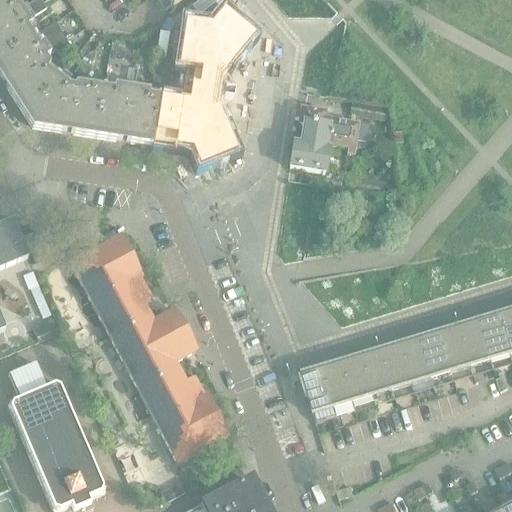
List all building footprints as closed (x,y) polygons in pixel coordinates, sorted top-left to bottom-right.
[(31,28),(24,17),(19,9),(16,6),(12,9),(5,0),(0,3),(0,61),(31,41),(25,31),(31,28)] [(39,0),(27,8),(30,13),(42,5),(39,0)] [(164,0),(172,9),(182,0),(164,0)] [(42,5),(30,13),(34,18),(45,11),(42,5)] [(158,102),(151,149),(190,155),(197,173),(236,157),(222,122),(217,111),(223,104),(223,102),(233,103),(234,91),(225,90),(225,87),(222,79),(251,44),(254,41),(222,14),(220,16),(209,29),(199,27),(183,25),(176,30),(173,48),(180,49),(176,72),(184,74),(182,86),(179,105),(158,102)] [(48,58),(54,54),(53,52),(54,52),(59,58),(70,48),(65,44),(66,43),(54,25),(31,41),(0,61),(0,81),(25,121),(57,82),(45,73),(49,69),(44,62),(49,59),(48,58)] [(158,102),(158,97),(131,92),(132,85),(137,86),(140,72),(134,72),(137,54),(127,53),(123,70),(128,71),(126,81),(105,77),(102,92),(101,92),(94,140),(151,149),(158,102)] [(80,63),(73,76),(79,79),(86,66),(80,63)] [(86,66),(79,79),(85,82),(92,69),(86,66)] [(94,140),(101,92),(74,88),(73,91),(66,90),(67,89),(57,82),(25,121),(32,131),(94,140)] [(385,124),(387,112),(351,106),(349,118),(385,124)] [(362,145),(364,129),(329,123),(329,122),(323,121),(324,119),(321,114),(303,112),(299,115),(295,114),(293,122),(298,122),(298,123),(301,127),(302,127),(298,149),(294,149),(294,148),(292,148),(291,151),(292,151),(289,169),(288,171),(291,172),(291,171),(294,171),(325,177),(329,152),(326,151),(326,150),(347,153),(346,157),(353,159),(354,153),(366,150),(362,145)] [(391,200),(393,186),(349,180),(347,193),(391,200)] [(0,337),(3,336),(0,327),(0,273),(28,262),(17,235),(16,234),(16,235),(11,223),(0,227),(0,337)] [(184,384),(175,366),(195,355),(173,313),(153,324),(143,305),(151,301),(118,239),(68,267),(176,468),(226,441),(193,379),(184,384)] [(511,358),(511,316),(498,321),(510,359),(511,358)] [(510,359),(498,321),(479,327),(490,365),(510,359)] [(56,333),(52,323),(32,331),(36,341),(56,333)] [(490,365),(479,327),(459,333),(470,371),(490,365)] [(470,371),(459,333),(439,339),(450,377),(470,371)] [(450,377),(439,339),(419,345),(431,383),(437,401),(447,398),(447,397),(441,380),(450,377)] [(79,356),(73,344),(65,347),(71,360),(79,356)] [(431,383),(419,345),(400,351),(411,389),(431,383)] [(411,389),(400,351),(380,357),(392,395),(411,389)] [(392,395),(380,357),(361,362),(372,401),(392,395)] [(372,401),(361,362),(341,368),(353,407),(372,401)] [(353,407),(341,368),(322,374),(339,431),(343,429),(338,411),(353,407)] [(339,431),(322,374),(301,381),(313,419),(329,414),(334,432),(339,431)] [(508,391),(505,380),(495,383),(499,396),(508,391)] [(67,511),(104,497),(57,387),(6,409),(50,511),(67,511)] [(511,471),(509,466),(502,469),(506,478),(511,475),(511,471)] [(502,469),(494,473),(499,482),(506,478),(502,469)] [(456,471),(449,475),(454,484),(461,480),(456,471)] [(264,511),(262,508),(249,483),(195,511),(264,511)] [(473,485),(466,489),(471,498),(478,494),(473,485)] [(185,496),(179,486),(160,497),(165,507),(185,496)] [(336,494),(338,504),(353,499),(350,490),(336,494)]
